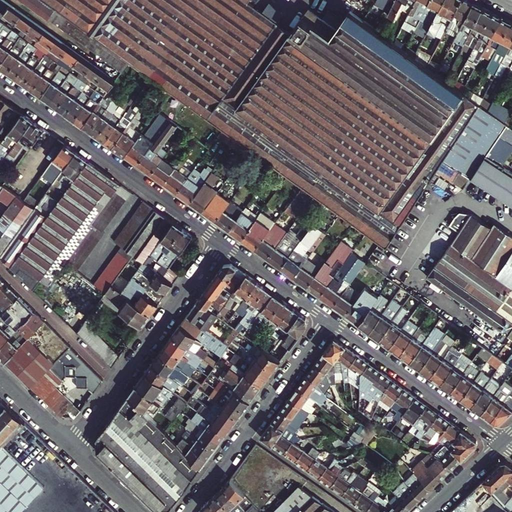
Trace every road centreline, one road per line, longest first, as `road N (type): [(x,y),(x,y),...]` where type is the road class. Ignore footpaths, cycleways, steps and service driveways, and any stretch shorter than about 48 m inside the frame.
road 1 (residential): [(0,81),(221,241)]
road 2 (residential): [(511,221),(484,203),(455,204),(432,220),(412,261),(418,279),(495,335)]
road 3 (residential): [(329,319),(501,442)]
road 4 (residential): [(118,384),(221,241)]
road 5 (residential): [(118,384),(0,265)]
road 6 (residential): [(329,319),(247,431)]
road 7 (residential): [(247,431),(359,511)]
road 8 (residential): [(221,241),(329,319)]
